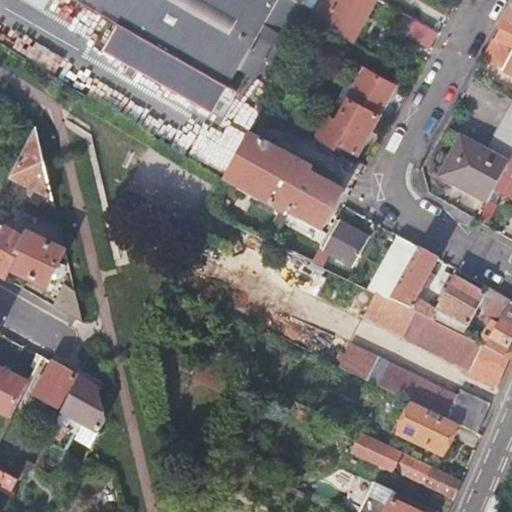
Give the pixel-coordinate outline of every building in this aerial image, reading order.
[(315,14),(322,0),(78,0),(118,22),(103,48),(213,111),(238,68),(250,76),(255,74),(279,34),(293,42),(311,11),(315,14)] [(312,19),(351,41),(374,0),(322,0),(315,14),(312,19)] [(407,8),(398,22),(433,45),(442,30),(407,8)] [(511,8),(502,26),(511,32),(511,8)] [(358,64),(317,137),(335,147),(338,143),(357,153),(395,85),(358,64)] [(488,200),(511,156),(511,102),(488,146),(491,148),(489,153),(462,138),(442,176),(488,200)] [(61,227),(37,127),(11,177),(36,191),(24,213),(61,227)] [(314,170),(249,134),(224,180),(288,215),(290,212),(322,230),(344,191),(312,173),(314,170)] [(511,198),(511,156),(488,200),(496,204),(502,193),(511,198)] [(369,238),(341,222),(326,249),(346,260),(343,265),(350,268),(352,264),(354,265),(369,238)] [(292,231),(279,224),(270,242),(283,249),(292,231)] [(25,239),(0,225),(0,275),(7,279),(12,271),(49,290),(55,275),(62,278),(67,267),(61,264),(64,258),(61,250),(27,234),(25,239)] [(313,262),(322,245),(308,238),(299,256),(313,262)] [(391,299),(420,247),(404,238),(373,291),(378,293),(391,299)] [(477,310),(486,295),(455,278),(435,313),(425,307),(426,305),(416,299),(424,285),(429,287),(432,281),(428,278),(439,258),(420,247),(391,299),(464,334),(469,326),(477,310)] [(84,323),(75,290),(64,285),(53,306),(84,323)] [(511,300),(490,288),(486,295),(477,310),(499,324),(491,339),(469,326),(464,334),(511,361),(511,362),(511,361),(511,346),(509,345),(511,340),(511,300)] [(498,389),(511,361),(419,313),(391,299),(378,293),(367,317),(472,371),(470,376),(498,389)] [(412,402),(458,424),(477,433),(490,405),(461,391),(458,396),(350,344),(339,368),(412,402)] [(57,406),(75,374),(54,363),(36,395),(57,406)] [(99,389),(80,378),(63,412),(99,432),(106,419),(99,389)] [(458,424),(412,402),(397,434),(443,455),(458,424)] [(44,425),(54,431),(57,425),(61,417),(54,413),(48,416),(44,425)] [(66,429),(57,425),(54,431),(51,436),(60,441),(66,429)] [(400,453),(359,433),(351,450),(392,470),(400,453)] [(462,480),(404,453),(395,471),(453,499),(462,480)] [(20,480),(0,469),(0,487),(12,494),(20,480)] [(375,482),(360,511),(433,511),(434,511),(375,482)]
